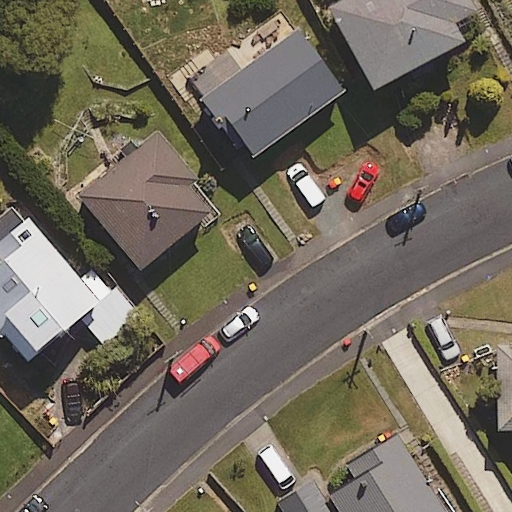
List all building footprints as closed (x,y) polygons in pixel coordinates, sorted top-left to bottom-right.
[(110,0),(116,11),(138,0),(110,0)] [(482,11),(475,0),(328,0),(376,91),(466,43),(456,24),(482,11)] [(345,92),(299,30),(207,99),(253,160),(345,92)] [(216,213),(156,136),(82,195),(141,271),(216,213)] [(0,215),(0,339),(2,338),(25,366),(100,306),(17,202),(0,215)] [(511,430),(511,345),(501,346),(501,431),(511,430)] [(450,511),(397,434),(283,510),(284,511),(450,511)]
